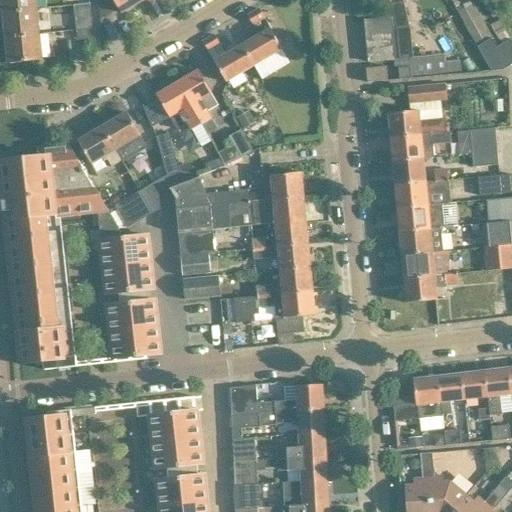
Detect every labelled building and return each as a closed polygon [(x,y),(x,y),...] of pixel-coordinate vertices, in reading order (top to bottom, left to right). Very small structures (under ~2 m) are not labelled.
[(0,0),(0,13),(38,9),(36,0),(0,0)] [(114,0),(120,10),(122,13),(145,0),(114,0)] [(91,4),(75,6),(75,12),(76,20),(93,18),(91,4)] [(394,10),(396,27),(407,25),(405,8),(394,10)] [(459,12),(492,71),(504,70),(509,67),(498,47),(493,39),(485,43),(466,8),(463,9),(459,12)] [(38,9),(0,13),(0,15),(1,29),(6,29),(7,38),(40,34),(38,9)] [(260,9),(248,16),(254,25),(265,18),(260,9)] [(76,20),(77,30),(94,29),(93,18),(76,20)] [(366,20),(366,21),(368,34),(393,32),(392,18),(366,20)] [(411,27),(398,28),(401,59),(410,58),(415,57),(412,27),(411,27)] [(78,40),(95,38),(94,29),(77,30),(78,40)] [(243,45),(255,66),(283,49),(271,29),(243,45)] [(393,32),(368,34),(369,48),(395,46),(393,32)] [(43,60),(41,40),(40,34),(7,38),(8,47),(3,47),(5,64),(43,60)] [(204,43),(215,62),(225,79),(227,82),(255,66),(243,45),(227,55),(220,44),(215,35),(203,42),(204,43)] [(396,60),(395,46),(369,48),(370,62),(396,60)] [(397,60),(397,66),(397,68),(399,68),(411,67),(411,64),(410,58),(401,59),(397,59),(397,60)] [(461,60),(446,62),(447,73),(462,72),(461,60)] [(387,67),(371,68),(367,68),(368,82),(388,81),(387,67)] [(399,68),(400,80),(412,79),(412,78),(411,68),(411,67),(399,68)] [(213,117),(209,111),(218,106),(211,93),(212,92),(209,88),(199,71),(179,83),(203,123),(212,118),(213,117)] [(170,117),(170,116),(178,129),(189,122),(193,129),(202,124),(205,127),(203,123),(179,83),(157,95),(170,117)] [(447,100),(446,84),(408,88),(410,103),(447,100)] [(432,133),(445,131),(448,131),(447,120),(421,122),(420,111),(389,114),(391,138),(422,134),(432,133)] [(128,113),(104,127),(117,149),(122,160),(123,161),(148,147),(141,135),(132,120),(128,113)] [(109,159),(113,165),(122,160),(104,127),(79,141),(92,164),(102,157),(105,162),(109,159)] [(496,129),(471,131),(473,154),(498,152),(496,129)] [(236,145),(219,153),(222,159),(225,166),(243,157),(253,151),(241,130),(230,136),(236,145)] [(448,131),(445,131),(432,133),(422,134),(391,138),(394,162),(425,159),(435,158),(434,145),(452,143),(450,131),(448,131)] [(169,132),(158,136),(169,174),(163,177),(169,186),(184,180),(180,166),(169,132)] [(78,367),(77,357),(77,356),(67,357),(51,216),(98,211),(107,210),(70,146),(39,150),(40,157),(32,158),(32,163),(20,165),(19,159),(0,161),(0,167),(4,203),(3,203),(4,212),(15,211),(16,217),(6,219),(21,365),(44,362),(45,370),(78,367)] [(499,165),(498,152),(473,154),(475,167),(499,165)] [(396,185),(427,182),(425,159),(394,162),(396,185)] [(436,169),(437,181),(450,180),(449,168),(436,169)] [(184,180),(169,186),(177,199),(176,200),(176,210),(211,207),(274,201),(305,198),(302,173),(271,176),(273,187),(207,194),(200,174),(184,180)] [(490,195),(511,192),(511,175),(511,174),(488,177),(479,178),(481,195),(490,194),(490,195)] [(163,177),(140,191),(154,213),(176,200),(177,199),(169,186),(163,177)] [(437,181),(427,182),(426,182),(396,185),(398,209),(430,206),(452,204),(451,191),(450,180),(437,181)] [(154,213),(140,191),(115,205),(129,228),(154,213)] [(176,210),(178,233),(214,229),(276,223),(307,220),(305,198),(274,201),(211,207),(176,210)] [(489,224),(494,224),(511,222),(511,198),(487,200),(489,224)] [(430,206),(398,209),(400,232),(432,229),(441,228),(455,227),(461,226),(458,203),(452,204),(430,206)] [(102,240),(121,238),(121,232),(107,210),(98,211),(102,240)] [(309,244),(307,220),(276,223),(279,247),(309,244)] [(486,247),(511,245),(511,244),(511,222),(494,224),(489,224),(484,225),(486,247)] [(432,229),(400,232),(403,255),(434,252),(444,251),(442,228),(441,228),(432,229)] [(215,252),(214,229),(178,233),(181,256),(209,253),(209,252),(215,252)] [(105,267),(150,262),(147,235),(121,238),(102,240),(105,267)] [(265,238),(253,239),(254,249),(266,248),(265,238)] [(254,249),(255,261),(279,259),(281,271),(311,268),(309,244),(279,247),(266,248),(254,249)] [(488,271),(511,268),(511,246),(511,245),(486,247),(488,271)] [(451,275),(450,265),(448,251),(444,251),(434,252),(403,255),(405,279),(451,275)] [(183,276),(211,273),(209,253),(181,256),(183,276)] [(150,262),(105,267),(107,294),(119,293),(148,290),(153,290),(150,262)] [(282,285),(257,287),(258,297),(314,292),(311,268),(281,271),(282,285)] [(511,273),(501,274),(502,302),(511,301),(511,273)] [(458,274),(451,275),(405,279),(407,303),(438,300),(436,287),(459,284),(458,274)] [(184,280),(186,300),(221,296),(219,276),(184,280)] [(119,293),(120,304),(149,300),(148,290),(119,293)] [(254,298),(235,299),(237,321),(237,323),(256,321),(255,314),(260,314),(259,306),(275,305),(277,319),(278,335),(294,333),(305,332),(304,316),(316,315),(314,292),(258,297),(254,298)] [(149,300),(120,304),(109,305),(112,332),(157,327),(154,300),(149,300)] [(160,354),(157,327),(112,332),(115,359),(160,354)] [(511,394),(509,369),(486,371),(489,396),(490,408),(491,416),(502,414),(500,395),(511,394)] [(486,371),(462,374),(465,399),(489,396),(486,371)] [(451,400),(465,399),(462,374),(438,377),(443,414),(452,413),(451,400)] [(392,386),(396,422),(421,419),(421,430),(444,428),(443,414),(438,377),(414,380),(415,384),(392,386)] [(258,403),(257,385),(231,388),(232,415),(259,414),(276,413),(324,410),(323,385),(285,387),(286,401),(258,403)] [(96,408),(72,410),(72,417),(96,414),(96,408)] [(491,419),(491,416),(490,408),(479,409),(480,421),(491,419)] [(31,457),(76,452),(72,417),(72,410),(33,414),(33,419),(27,419),(28,430),(27,430),(27,431),(28,430),(30,448),(29,448),(30,448),(31,457)] [(151,415),(154,442),(199,437),(196,410),(151,415)] [(300,435),(325,433),(324,410),(276,413),(277,425),(299,424),(300,435)] [(234,441),(256,439),(256,438),(242,439),(242,429),(260,428),(259,414),(232,415),(234,441)] [(509,425),(492,427),(494,441),(511,440),(509,425)] [(460,430),(445,431),(445,433),(445,434),(447,446),(447,447),(461,445),(460,430)] [(300,447),(278,448),(279,459),(327,457),(325,433),(300,435),(300,447)] [(423,436),(409,438),(410,449),(424,447),(423,436)] [(199,437),(154,442),(156,469),(168,468),(169,478),(158,480),(158,481),(204,476),(203,475),(199,475),(197,465),(202,464),(199,437)] [(234,462),(257,461),(256,439),(234,441),(234,462)] [(32,466),(33,475),(78,470),(76,452),(31,457),(32,466),(30,466),(31,466),(32,466)] [(434,465),(433,453),(421,454),(422,466),(434,465)] [(328,480),(327,457),(279,459),(279,471),(288,471),(289,482),(328,480)] [(257,474),(257,461),(234,462),(236,485),(256,484),(256,474),(257,474)] [(432,511),(430,483),(429,477),(435,477),(434,465),(422,466),(423,478),(414,479),(415,485),(405,485),(406,491),(407,511),(432,511)] [(34,484),(35,493),(80,488),(78,470),(33,475),(34,483),(32,484),(34,484)] [(206,502),(204,476),(158,481),(161,507),(206,502)] [(453,511),(468,495),(451,481),(445,482),(444,476),(435,477),(429,477),(430,483),(432,511),(453,511)] [(511,481),(507,477),(501,484),(510,491),(511,488),(511,481)] [(286,506),(329,504),(328,480),(289,482),(285,483),(286,506)] [(264,484),(256,484),(236,485),(237,509),(257,508),(265,508),(264,484)] [(502,501),(510,491),(501,484),(493,493),(502,501)] [(36,502),(37,510),(82,506),(80,488),(35,493),(36,501),(34,502),(36,502)] [(484,511),(486,511),(490,506),(494,510),(502,501),(493,493),(485,502),(478,496),(474,501),(468,495),(453,511),(484,511)] [(207,511),(206,502),(161,507),(161,511),(207,511)]
